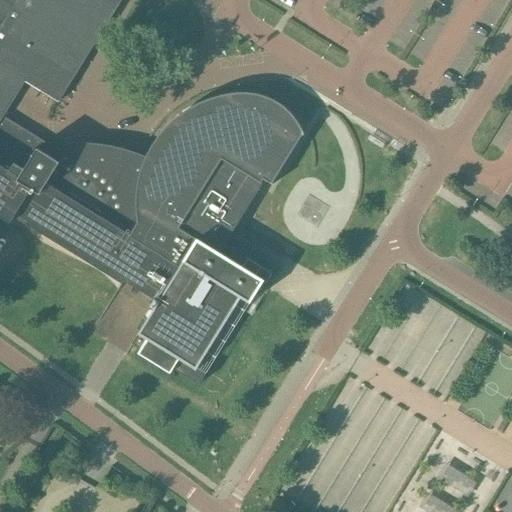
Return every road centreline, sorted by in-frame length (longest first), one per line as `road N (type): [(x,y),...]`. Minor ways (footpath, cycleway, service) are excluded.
road 1 (residential): [(214,511),(0,356)]
road 2 (unclassified): [(405,237),(411,210),(511,47)]
road 3 (unclassified): [(405,237),(389,245),(324,358)]
road 4 (unclassified): [(511,317),(422,262),(405,237)]
